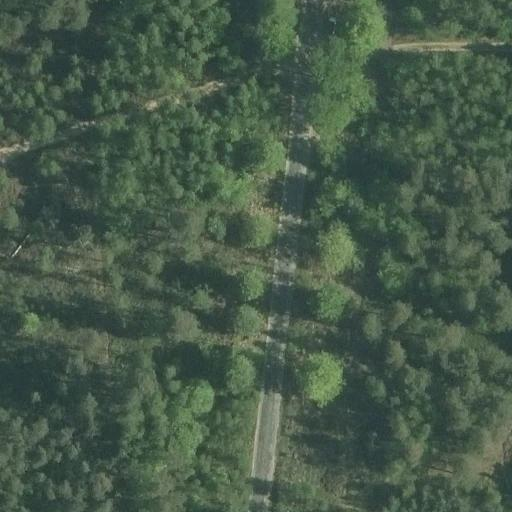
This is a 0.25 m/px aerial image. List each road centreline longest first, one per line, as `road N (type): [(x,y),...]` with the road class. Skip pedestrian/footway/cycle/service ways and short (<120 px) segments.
road 1 (tertiary): [(260,511),(319,0)]
road 2 (track): [(312,57),(0,150)]
road 3 (track): [(312,57),(511,48)]
